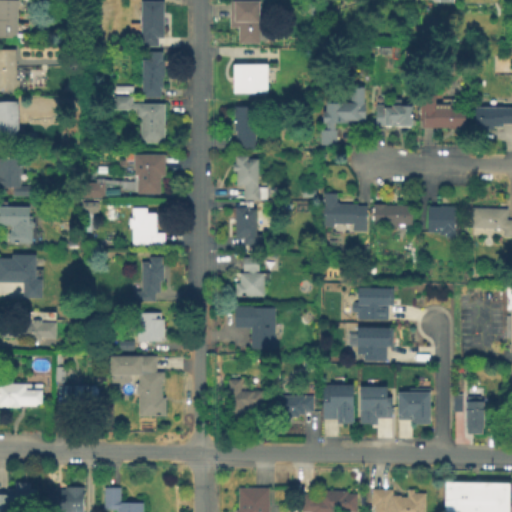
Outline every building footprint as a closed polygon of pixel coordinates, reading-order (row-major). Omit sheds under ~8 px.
[(15,0),(15,36),(0,35),(0,0),(15,0)] [(156,45),(138,44),(138,34),(128,34),(128,20),(138,21),(138,0),(161,0),(161,36),(156,36),(156,45)] [(257,42),(236,42),(236,26),(227,26),(227,0),(257,0),(257,27),(265,27),(265,40),(257,40),(257,42)] [(17,88),(0,88),(0,48),(13,48),(13,77),(17,77),(17,88)] [(159,95),(140,95),(139,58),(147,58),(147,50),(160,49),(160,58),(164,57),(164,75),(161,75),(161,85),(159,86),(159,95)] [(266,91),(231,91),(231,62),(265,62),(266,91)] [(363,120),(331,121),(332,128),(334,128),(334,144),(318,144),(317,128),(324,128),(324,121),(320,122),(320,110),(323,109),(323,101),(348,100),(348,85),(363,85),(363,120)] [(465,107),(464,128),(421,126),(423,94),(436,94),(436,103),(451,103),(450,107),(465,107)] [(162,142),(138,142),(138,118),(133,118),(133,108),(109,108),(109,95),(131,95),(131,101),(162,102),(162,142)] [(410,124),(374,125),(373,102),(384,102),(384,106),(390,106),(390,98),(400,98),(400,104),(410,104),(410,124)] [(17,144),(0,144),(0,100),(17,100),(17,144)] [(256,147),(235,147),(234,129),(230,130),(230,105),(255,104),(256,147)] [(511,121),(500,121),(500,124),(491,124),(491,128),(473,128),(473,105),(511,105),(511,121)] [(157,192),(135,192),(135,174),(132,174),(132,152),(163,152),(163,174),(157,174),(157,192)] [(265,198),(241,198),(241,183),(234,183),(234,169),(229,169),(229,162),(232,162),(232,154),(245,154),(245,157),(256,156),(256,185),(265,185),(265,198)] [(35,195),(9,195),(9,185),(0,185),(0,157),(18,157),(18,184),(35,184),(35,195)] [(103,181),(103,196),(79,196),(79,181),(103,181)] [(366,229),(350,230),(350,221),(332,222),(332,225),(320,225),(319,191),(334,191),(335,201),(356,201),(356,204),(365,204),(366,229)] [(97,200),(97,210),(80,210),(80,200),(97,200)] [(409,223),(394,223),(394,226),(384,226),(384,221),(371,221),(372,202),(410,203),(409,223)] [(453,236),(443,236),(443,233),(436,233),(436,230),(424,230),(424,204),(454,204),(453,236)] [(30,242),(5,242),(6,224),(0,224),(0,205),(27,205),(27,220),(30,220),(30,242)] [(259,243),(241,243),(241,236),(233,236),(233,205),(244,205),(244,207),(254,207),(253,232),(259,232),(259,243)] [(511,234),(500,234),(501,227),(469,226),(470,205),(505,206),(505,218),(511,218),(511,234)] [(162,243),(130,243),(130,226),(127,226),(127,217),(130,217),(130,206),(144,206),(144,211),(154,211),(154,231),(162,231),(162,243)] [(39,296),(20,296),(21,280),(0,280),(0,256),(10,257),(10,252),(34,253),(34,276),(39,277),(39,296)] [(153,299),(129,299),(129,289),(139,289),(139,260),(147,260),(147,254),(159,254),(159,262),(162,262),(162,279),(158,279),(158,290),(153,290),(153,299)] [(261,294),(232,294),(232,281),(236,281),(237,271),(240,271),(240,255),(256,255),(256,271),(261,271),(261,294)] [(511,355),(506,355),(506,347),(510,347),(510,339),(503,339),(503,318),(509,318),(509,311),(503,311),(503,285),(511,285),(511,355)] [(387,318),(355,318),(355,311),(349,311),(349,300),(355,300),(355,286),(393,286),(393,303),(387,303),(387,318)] [(273,347),(248,347),(248,326),(233,326),(233,304),(273,304),(273,347)] [(161,336),(158,336),(158,340),(135,340),(135,310),(158,310),(158,317),(161,317),(161,336)] [(54,336),(37,336),(37,341),(21,340),(21,335),(0,335),(0,319),(30,320),(30,316),(40,317),(40,320),(54,320),(54,336)] [(385,360),(361,360),(361,354),(355,354),(355,326),(390,326),(390,345),(385,345),(385,360)] [(132,350),(116,350),(116,338),(132,338),(132,350)] [(162,414),(137,414),(137,394),(133,394),(133,382),(136,382),(136,374),(128,374),(128,381),(111,381),(111,373),(108,373),(108,354),(155,354),(155,370),(162,370),(162,379),(159,379),(159,396),(162,396),(162,414)] [(63,380),(53,380),(53,365),(63,365),(63,380)] [(281,385),(272,386),(271,367),(281,366),(281,385)] [(260,404),(251,404),(251,405),(242,405),(242,414),(224,413),(225,377),(239,377),(239,389),(260,390),(260,404)] [(18,406),(0,406),(0,381),(40,381),(41,403),(18,403),(18,406)] [(352,422),(334,422),(334,416),(319,416),(319,383),(351,383),(352,422)] [(99,384),(99,410),(60,410),(60,384),(99,384)] [(390,416),(374,416),(374,422),(357,422),(357,385),(385,385),(385,394),(390,395),(390,416)] [(428,422),(410,422),(410,418),(395,417),(395,390),(428,390),(428,422)] [(460,410),(451,410),(451,392),(460,392),(460,410)] [(311,409),(302,409),(302,413),(295,413),(295,415),(277,415),(277,394),(311,394),(311,409)] [(480,432),(465,432),(465,426),(463,426),(463,399),(481,399),(480,432)] [(0,511),(0,492),(3,492),(3,487),(12,487),(12,479),(26,479),(26,487),(34,487),(34,510),(7,510),(7,511),(0,511)] [(508,511),(441,511),(441,482),(508,482),(508,511)] [(84,486),(83,511),(56,511),(47,511),(47,496),(55,497),(56,487),(66,487),(65,485),(84,486)] [(141,511),(114,511),(114,508),(101,508),(101,485),(119,485),(119,501),(141,501),(141,511)] [(267,511),(232,511),(232,508),(236,508),(236,485),(267,485),(267,511)] [(423,511),(372,511),(372,505),(368,505),(368,499),(365,499),(365,487),(390,488),(390,493),(399,493),(399,495),(406,495),(406,487),(413,487),(413,491),(423,491),(423,511)] [(356,511),(332,510),(331,511),(308,511),(309,511),(298,511),(298,491),(321,491),(321,488),(345,488),(345,491),(356,492),(356,511)]
